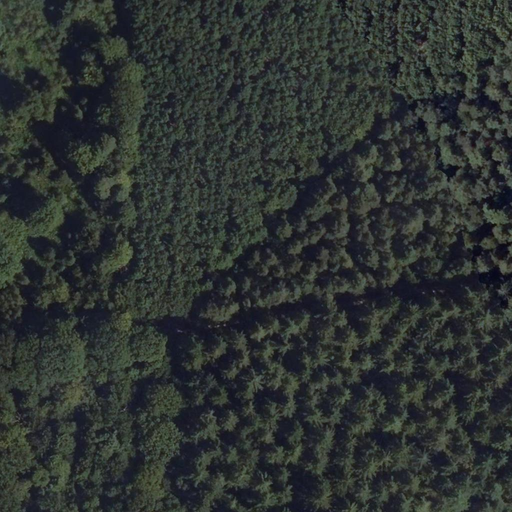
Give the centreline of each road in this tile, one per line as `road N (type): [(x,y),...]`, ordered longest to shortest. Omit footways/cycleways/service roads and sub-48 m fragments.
road 1 (track): [(511,282),(0,366)]
road 2 (track): [(124,511),(130,0)]
